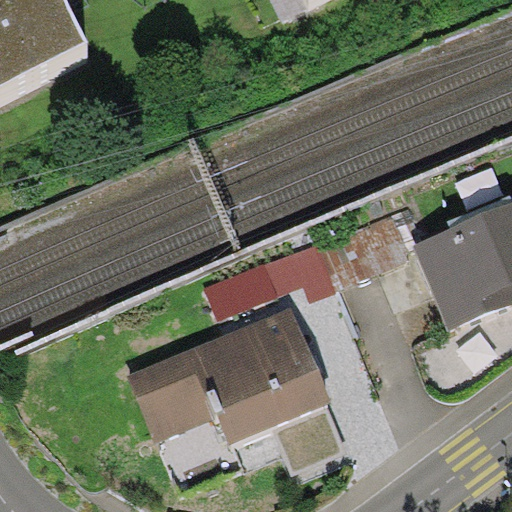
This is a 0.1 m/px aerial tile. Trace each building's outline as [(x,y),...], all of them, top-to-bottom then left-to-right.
[(0,0),(0,87),(91,42),(70,0),(0,0)] [(511,204),(417,242),(414,244),(419,255),(449,329),(511,303),(511,204)] [(417,242),(403,209),(317,245),(337,292),(419,255),(414,244),(417,242)] [(337,292),(317,245),(205,290),(218,322),(304,287),(311,303),(337,292)] [(330,403),(290,307),(128,376),(156,443),(218,417),(230,445),(272,427),(327,404),(330,403)] [(498,359),(481,334),(456,352),(473,376),(498,359)] [(347,454),(327,404),(272,427),(292,476),(347,454)]
